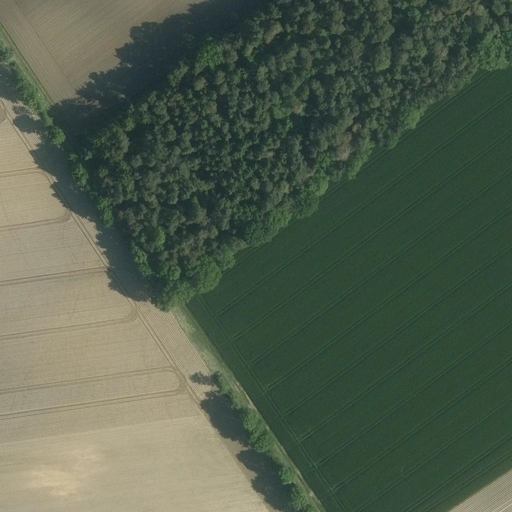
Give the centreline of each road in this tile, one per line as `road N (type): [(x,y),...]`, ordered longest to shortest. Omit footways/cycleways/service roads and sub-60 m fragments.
road 1 (track): [(0,40),(173,323),(302,511)]
road 2 (track): [(173,323),(0,347)]
